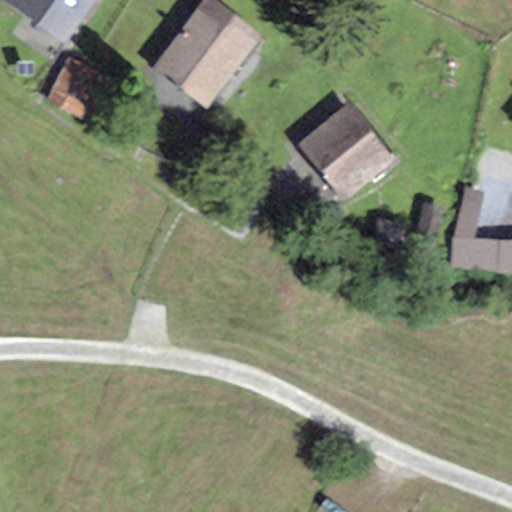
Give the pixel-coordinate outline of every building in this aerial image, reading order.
[(97,0),(1,0),(67,45),(97,0)] [(263,35),(216,0),(203,0),(152,69),(207,110),(263,35)] [(110,80),(68,58),(46,101),(89,122),(110,80)] [(395,162),(350,104),(298,145),(344,202),(395,162)] [(482,192),(466,191),(462,237),(511,242),(511,222),(480,219),(482,192)] [(437,223),(437,206),(419,205),(418,222),(437,223)]
